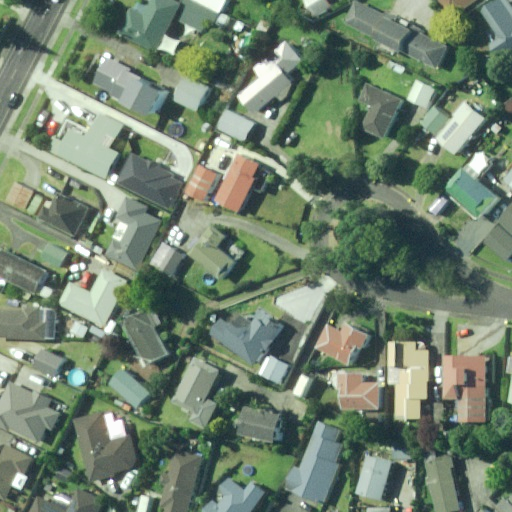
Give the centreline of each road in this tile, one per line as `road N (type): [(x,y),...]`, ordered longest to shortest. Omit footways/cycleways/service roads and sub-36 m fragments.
road 1 (residential): [(511,304),(453,270),(378,189),(346,192),(323,213),(319,244),(328,263),(352,280),(391,290)]
road 2 (unknown): [(175,227),(212,216),(319,244)]
road 3 (unknown): [(0,141),(114,195)]
road 4 (residential): [(391,290),(511,307)]
